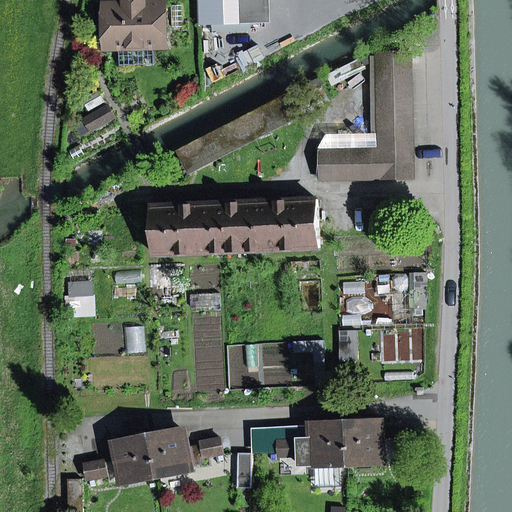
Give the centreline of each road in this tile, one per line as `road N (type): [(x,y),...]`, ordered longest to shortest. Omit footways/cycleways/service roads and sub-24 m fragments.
road 1 (residential): [(445,0),(448,409)]
road 2 (residential): [(69,425),(448,409)]
